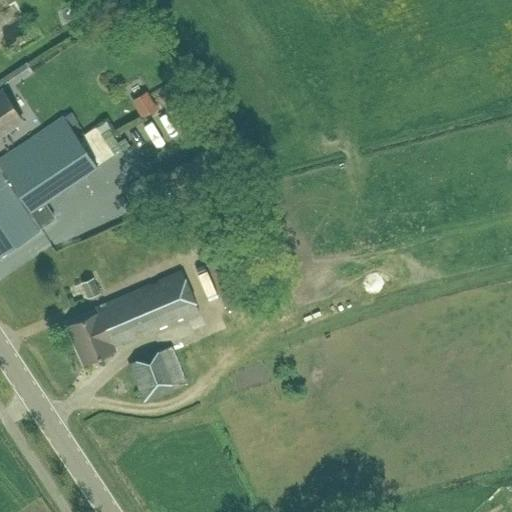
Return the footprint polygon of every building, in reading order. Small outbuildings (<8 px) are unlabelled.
[(0,89),(0,133),(21,119),(1,89),(0,89)] [(139,99),(148,115),(161,108),(152,92),(139,99)] [(63,115),(0,157),(0,254),(38,230),(37,228),(54,217),(43,201),(96,166),(63,115)] [(177,140),(186,154),(204,143),(196,129),(177,140)] [(152,177),(168,207),(229,174),(213,145),(152,177)] [(121,246),(108,249),(106,242),(93,246),(105,286),(131,278),(121,246)] [(246,302),(225,255),(207,263),(227,310),(246,302)] [(101,310),(67,324),(82,362),(115,348),(111,340),(119,336),(121,342),(197,310),(180,269),(98,304),(101,310)] [(81,281),(87,297),(99,292),(93,277),(81,281)] [(171,346),(129,363),(143,400),(186,383),(171,346)]
